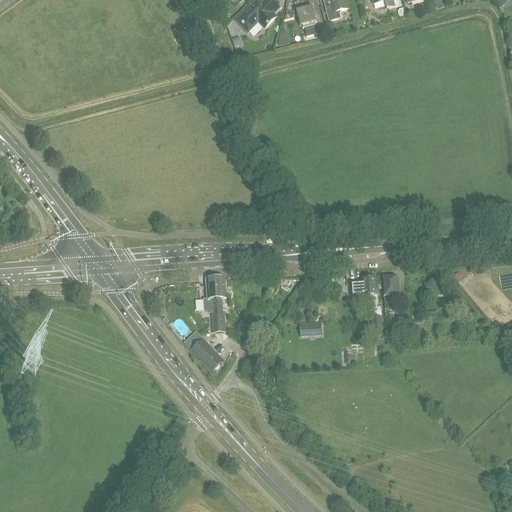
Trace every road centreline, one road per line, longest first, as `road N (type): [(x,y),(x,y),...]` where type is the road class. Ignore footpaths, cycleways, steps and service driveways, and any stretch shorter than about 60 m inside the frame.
road 1 (secondary): [(98,266),(511,240)]
road 2 (track): [(200,0),(286,235)]
road 3 (unclassified): [(0,393),(95,391),(178,502)]
road 4 (unclassified): [(358,511),(281,444),(243,386),(222,392)]
road 5 (secondary): [(210,413),(98,266)]
road 6 (secondary): [(98,266),(0,137)]
road 7 (secondary): [(303,511),(210,413)]
